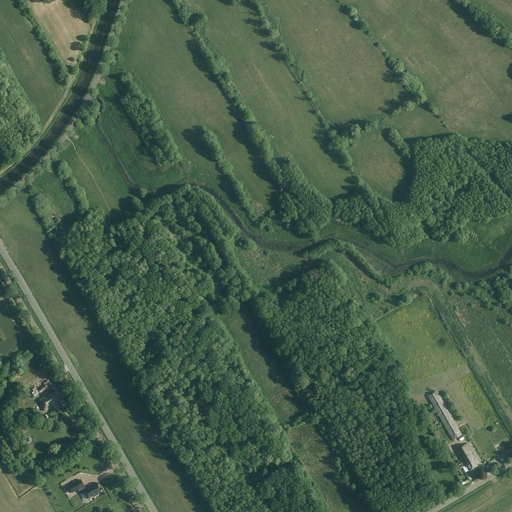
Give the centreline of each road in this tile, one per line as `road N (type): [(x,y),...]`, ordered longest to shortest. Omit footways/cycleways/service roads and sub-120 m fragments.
road 1 (tertiary): [(153,511),(0,246)]
road 2 (unclassified): [(0,198),(66,134),(124,0)]
road 3 (track): [(102,0),(57,109),(0,174)]
